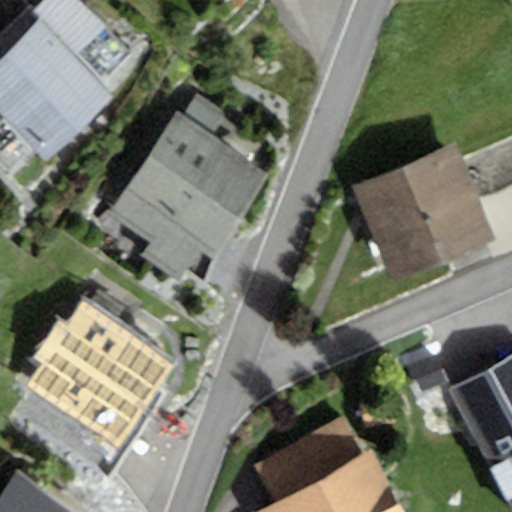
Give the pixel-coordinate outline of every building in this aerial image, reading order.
[(80,0),(46,0),(31,13),(40,23),(72,58),(105,27),(80,0)] [(40,23),(0,60),(0,115),(45,164),(113,102),(72,58),(40,23)] [(188,266),(198,250),(213,260),(269,174),(248,160),(263,137),(199,95),(184,119),(176,114),(120,200),(110,215),(152,243),(142,258),(178,281),(188,266)] [(511,138),(464,157),(480,199),(511,186),(511,138)] [(351,186),(389,281),(496,239),(480,199),(464,157),(458,144),(351,186)] [(175,365),(83,301),(67,324),(59,318),(32,358),(39,363),(24,386),(116,450),(175,365)] [(511,354),(445,392),(511,507),(511,354)] [(274,505),(363,455),(342,417),(253,467),(274,505)] [(274,505),(260,511),(407,511),(372,450),(363,455),(274,505)] [(72,511),(18,474),(0,499),(0,511),(72,511)]
